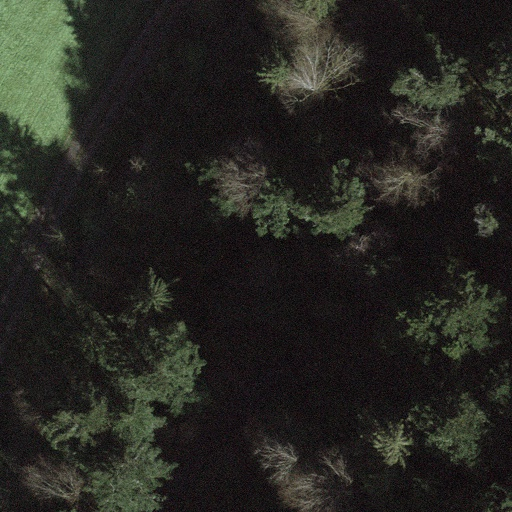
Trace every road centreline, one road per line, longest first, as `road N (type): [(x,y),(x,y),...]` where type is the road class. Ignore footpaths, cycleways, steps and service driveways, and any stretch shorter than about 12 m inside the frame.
road 1 (track): [(148,511),(256,381),(330,323),(414,276),(511,244)]
road 2 (track): [(177,0),(42,226),(0,331)]
